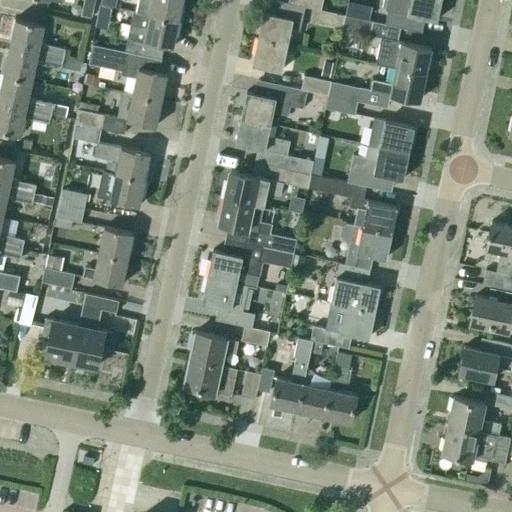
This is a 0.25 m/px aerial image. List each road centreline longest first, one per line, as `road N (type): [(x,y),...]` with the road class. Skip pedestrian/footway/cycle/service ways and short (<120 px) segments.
road 1 (residential): [(136,435),(229,0)]
road 2 (residential): [(387,491),(458,171)]
road 3 (unclassified): [(387,491),(136,435)]
road 4 (residential): [(458,171),(491,0)]
road 5 (unclassified): [(136,435),(0,406)]
